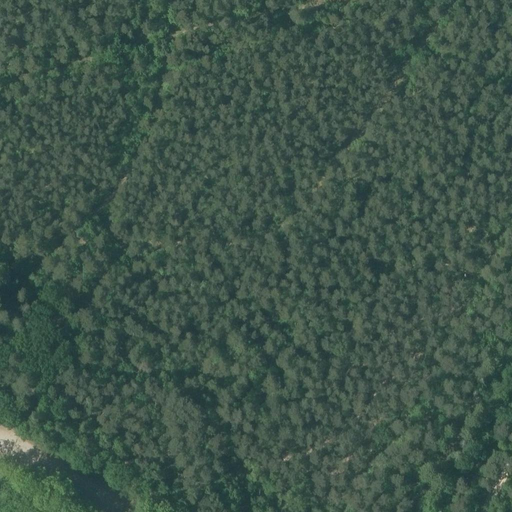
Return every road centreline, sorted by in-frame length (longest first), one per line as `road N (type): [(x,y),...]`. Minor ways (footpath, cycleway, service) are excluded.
road 1 (unknown): [(0,304),(45,392),(117,472),(173,492),(180,511)]
road 2 (track): [(511,329),(408,511)]
